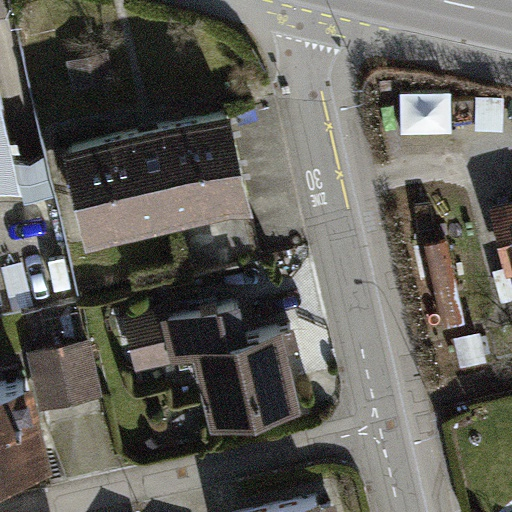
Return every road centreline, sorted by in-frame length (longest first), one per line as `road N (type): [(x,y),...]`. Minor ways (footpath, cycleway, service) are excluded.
road 1 (residential): [(317,0),(307,97),(381,429)]
road 2 (residential): [(381,429),(18,511)]
